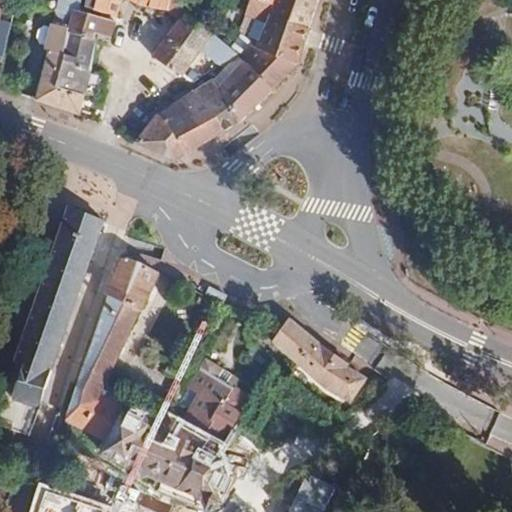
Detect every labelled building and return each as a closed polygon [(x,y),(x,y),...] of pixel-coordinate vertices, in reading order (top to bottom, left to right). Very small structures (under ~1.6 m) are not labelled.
[(0,0),(0,70),(12,22),(0,19),(0,12),(2,0),(0,0)] [(120,0),(128,0),(135,4),(166,10),(168,11),(180,19),(186,12),(189,7),(177,0),(84,0),(82,7),(91,9),(106,13),(118,17),(122,0),(120,0)] [(310,28),(318,0),(257,0),(266,3),(273,5),(270,14),(310,28)] [(113,38),(116,22),(78,10),(78,9),(74,9),(71,14),(72,15),(69,26),(69,27),(68,32),(96,40),(97,34),(113,38)] [(238,53),(214,34),(215,33),(186,12),(180,19),(152,55),(182,78),(184,75),(185,73),(202,52),(219,65),(238,53)] [(298,63),(309,29),(310,28),(270,14),(258,48),(298,65),(298,63)] [(58,86),(62,61),(68,32),(69,27),(50,23),(50,28),(44,27),(39,28),(39,32),(42,36),(47,38),(44,48),(49,50),(36,100),(73,113),(81,115),(86,95),(58,86)] [(92,70),(96,40),(68,32),(62,61),(92,70)] [(258,48),(248,44),(240,55),(248,63),(273,90),(280,83),(298,65),(258,48)] [(87,91),(92,71),(62,61),(58,86),(86,95),(87,91)] [(273,90),(248,63),(222,91),(243,121),(255,108),(273,90)] [(222,91),(213,79),(191,92),(203,110),(210,107),(225,131),(242,121),(222,91)] [(225,131),(210,107),(203,110),(191,92),(156,115),(135,143),(173,161),(205,142),(214,137),(225,131)] [(96,245),(105,220),(69,207),(3,396),(12,399),(9,409),(36,418),(96,245)] [(101,390),(138,312),(141,311),(159,274),(121,256),(113,281),(80,376),(77,387),(98,397),(101,390)] [(344,366),(326,352),(290,320),(274,342),(326,388),(351,402),(365,379),(344,366)] [(222,446),(250,397),(235,388),(238,383),(231,378),(226,385),(217,379),(221,372),(205,362),(190,385),(178,405),(189,412),(210,424),(205,436),(216,442),(222,446)] [(226,385),(231,378),(221,372),(217,379),(226,385)] [(107,442),(126,403),(101,390),(98,397),(77,387),(65,420),(107,442)] [(126,403),(107,442),(100,455),(131,469),(132,474),(139,477),(148,472),(162,478),(173,483),(202,495),(211,499),(215,489),(223,472),(219,461),(209,456),(216,442),(205,436),(210,424),(189,412),(182,423),(170,416),(165,424),(126,403)] [(202,511),(207,511),(226,504),(237,478),(223,472),(215,489),(211,499),(202,495),(173,483),(162,478),(156,492),(202,511)] [(113,511),(115,507),(39,483),(29,511),(113,511)]
